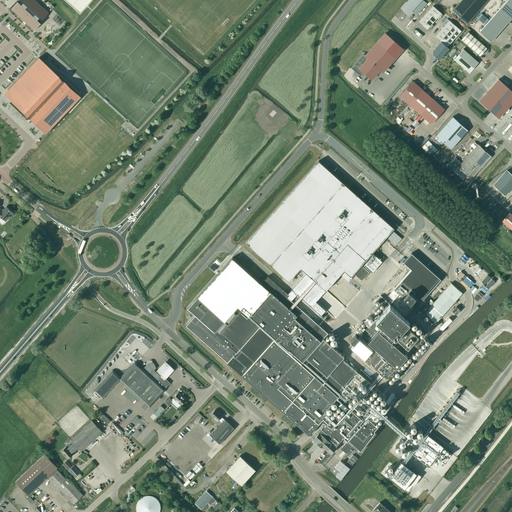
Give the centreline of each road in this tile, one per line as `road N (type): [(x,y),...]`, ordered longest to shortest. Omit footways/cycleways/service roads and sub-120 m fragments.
road 1 (unclassified): [(352,0),(326,39),(316,132),(178,290),(165,328)]
road 2 (trunk): [(142,207),(297,0)]
road 3 (unclassified): [(86,511),(222,379)]
road 4 (unknown): [(325,154),(450,272)]
road 5 (tertiary): [(321,484),(222,379)]
road 6 (tertiary): [(429,511),(511,409)]
